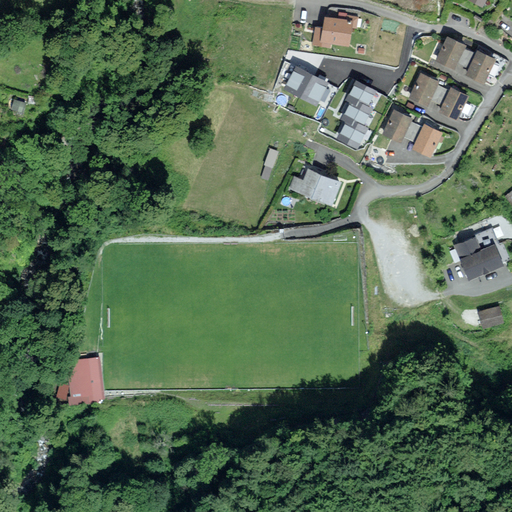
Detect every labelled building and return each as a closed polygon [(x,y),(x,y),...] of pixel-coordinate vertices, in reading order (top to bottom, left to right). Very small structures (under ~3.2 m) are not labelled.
[(348,22),(326,18),(324,30),(317,29),(314,45),(332,48),(333,41),(348,44),(351,25),(357,26),(358,18),(349,17),(348,22)] [(438,61),(454,68),(457,61),(463,49),(464,46),(448,39),(438,61)] [(477,56),(463,49),(457,61),(471,68),(477,56)] [(494,60),(478,52),(477,56),(471,68),(467,75),(484,83),(494,60)] [(309,74),(296,67),(285,89),(316,104),(327,83),(314,76),(309,74)] [(411,97),(427,105),(430,99),(436,85),(437,82),(422,75),(411,97)] [(357,82),(347,103),(350,104),(356,107),(359,102),(368,106),(375,92),(357,82)] [(444,105),(450,92),(436,85),(430,99),(444,105)] [(467,96),(451,89),(450,92),(444,105),(441,111),(457,118),(467,96)] [(15,100),(13,110),(18,112),(17,115),(24,117),(28,104),(15,100)] [(350,104),(342,119),(346,122),(353,125),(355,120),(363,125),(372,109),(368,106),(359,102),(356,107),(350,104)] [(384,134),(401,142),(403,136),(410,122),(411,119),(394,112),(384,134)] [(355,120),(353,125),(346,122),(337,140),(357,150),(368,127),(363,125),(355,120)] [(417,142),(424,128),(410,122),(403,136),(417,142)] [(441,133),(425,126),(424,128),(417,142),(414,149),(431,157),(441,133)] [(262,173),(270,176),(280,147),(271,144),(262,173)] [(341,183),(308,170),(304,181),(295,178),(291,188),(332,205),(341,183)] [(492,229),(475,237),(475,238),(458,246),(472,279),(503,265),(502,261),(509,258),(503,244),(499,245),(498,243),(492,229)] [(503,322),(499,308),(479,314),(483,328),(503,322)] [(105,400),(99,357),(68,362),(73,397),(70,398),(71,405),(105,400)]
